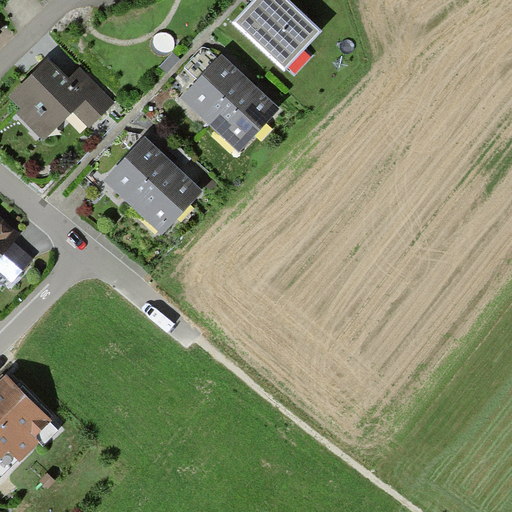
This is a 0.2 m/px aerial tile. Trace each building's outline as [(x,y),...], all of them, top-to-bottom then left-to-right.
[(318,28),(287,0),(252,0),(234,21),(282,66),(318,28)] [(110,105),(74,71),(65,80),(42,59),(3,100),(44,139),(72,110),(89,127),(110,105)] [(238,155),(276,114),(257,96),(235,76),(218,61),(181,102),(238,155)] [(161,237),(200,194),(182,177),(160,157),(144,142),(105,185),(161,237)] [(0,277),(7,284),(31,258),(11,241),(16,236),(4,225),(0,221),(0,277)] [(60,425),(10,373),(0,381),(0,463),(9,474),(60,425)]
